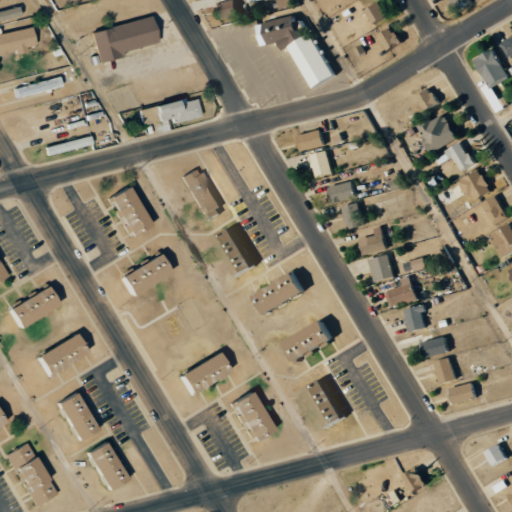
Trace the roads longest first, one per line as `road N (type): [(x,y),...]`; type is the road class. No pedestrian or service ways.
road 1 (residential): [(174,0),(484,511)]
road 2 (residential): [(0,190),(345,102),(382,88),(511,4)]
road 3 (residential): [(0,133),(228,511)]
road 4 (residential): [(140,511),(511,413)]
road 5 (residential): [(412,0),(511,163)]
